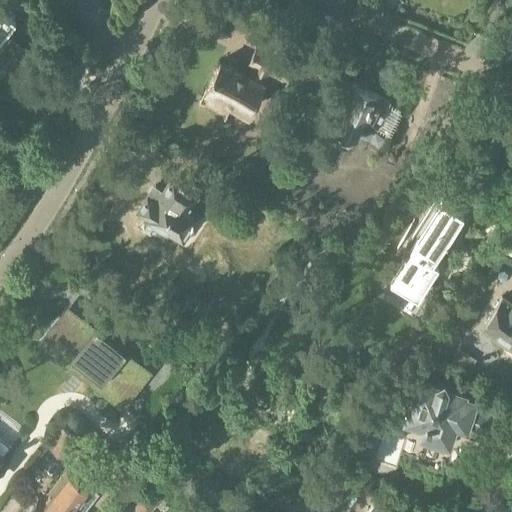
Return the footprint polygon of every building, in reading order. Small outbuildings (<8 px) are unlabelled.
[(0,40),(15,21),(0,8),(0,40)] [(276,77),(284,60),(272,54),(270,57),(255,50),(249,63),(255,66),(250,77),(220,62),(206,90),(233,103),(231,108),(244,114),(247,109),(251,111),(269,73),(276,77)] [(400,109),(387,103),(388,101),(377,96),(377,95),(351,82),(339,106),(338,106),(331,119),(337,122),(334,127),(354,136),(355,135),(381,148),(400,109)] [(293,198),(301,180),(285,173),(277,191),(293,198)] [(184,238),(198,216),(186,208),(196,193),(173,178),(163,193),(154,188),(140,208),(149,214),(148,216),(151,218),(150,220),(157,224),(159,223),(172,232),(172,234),(178,238),(180,237),(182,239),(176,249),(187,256),(195,245),(184,238)] [(392,279),(406,287),(420,295),(439,264),(434,260),(464,211),(442,198),(392,279)] [(228,201),(200,213),(225,230),(237,225),(228,201)] [(511,222),(500,246),(511,252),(511,222)] [(511,302),(502,297),(496,307),(482,329),(511,348),(511,302)] [(70,314),(48,342),(126,403),(149,375),(70,314)] [(462,398),(462,397),(454,394),(453,397),(445,394),(447,389),(443,381),(436,385),(436,387),(419,381),(413,401),(412,401),(402,406),(407,416),(408,416),(407,420),(426,426),(423,435),(425,435),(422,443),(444,449),(446,442),(448,443),(454,422),(481,431),(482,429),(487,431),(494,410),(489,408),(489,406),(471,401),(471,402),(465,401),(466,399),(462,398)] [(82,442),(67,429),(63,426),(48,445),(67,461),(82,442)] [(0,462),(3,464),(16,448),(0,435),(0,462)] [(335,454),(339,458),(344,457),(350,450),(342,445),(335,454)] [(315,465),(326,474),(333,465),(322,457),(315,465)] [(70,511),(73,509),(89,488),(90,487),(67,469),(65,471),(50,491),(42,502),(37,499),(27,511),(70,511)] [(148,511),(157,502),(146,494),(131,511),(148,511)] [(395,511),(378,499),(367,511),(395,511)]
